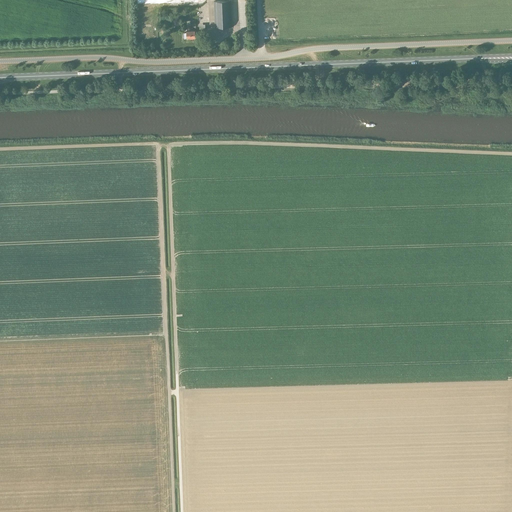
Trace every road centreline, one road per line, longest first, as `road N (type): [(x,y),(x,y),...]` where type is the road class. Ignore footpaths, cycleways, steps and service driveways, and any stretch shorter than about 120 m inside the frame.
road 1 (unclassified): [(0,61),(264,58),(511,40)]
road 2 (primary): [(0,77),(511,57)]
